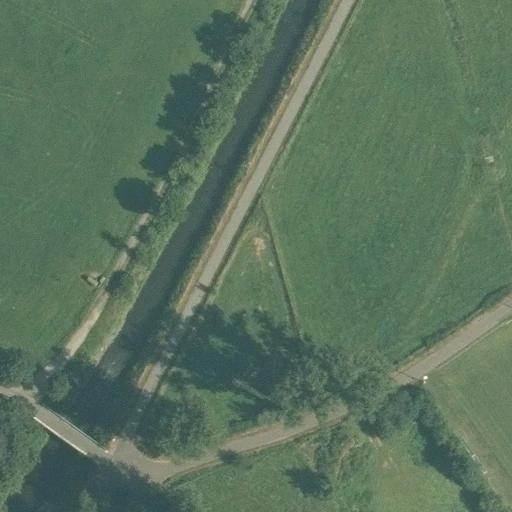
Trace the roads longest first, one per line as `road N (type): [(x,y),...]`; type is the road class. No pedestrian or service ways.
road 1 (track): [(111,466),(350,0)]
road 2 (track): [(251,0),(84,325),(19,400)]
road 3 (track): [(511,303),(360,404),(143,482)]
